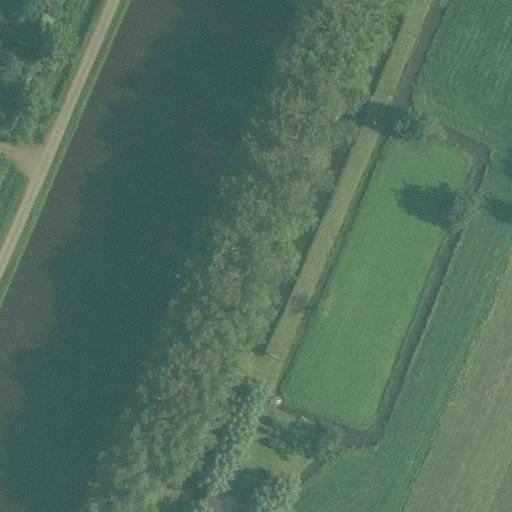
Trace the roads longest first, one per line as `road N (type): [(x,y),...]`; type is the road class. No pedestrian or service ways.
road 1 (unclassified): [(104,511),(321,0)]
road 2 (unclassified): [(0,267),(116,0)]
